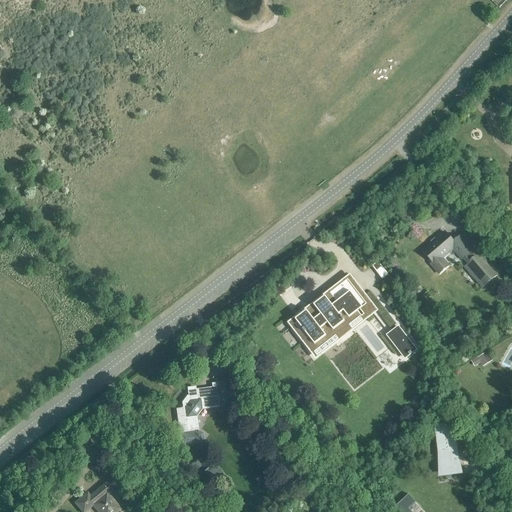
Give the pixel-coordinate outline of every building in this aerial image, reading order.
[(462,237),(453,244),(444,234),(423,252),(432,263),(430,265),(439,276),(450,266),(444,258),(454,249),(467,265),(464,268),(483,289),(497,277),(462,237)] [(388,276),(378,262),(372,267),(382,280),(388,276)] [(373,312),(360,296),(357,299),(347,286),(336,295),(335,293),(331,296),(334,300),(330,303),(328,301),(325,297),(314,306),(317,310),(318,312),(311,318),(311,317),(307,311),(295,320),(297,323),(295,324),(298,328),(301,326),(303,329),(302,330),(308,338),(304,341),(313,353),(334,337),(335,336),(336,336),(337,337),(338,338),(339,339),(340,339),(341,339),(342,339),(350,333),(350,332),(351,331),(351,330),(350,329),(349,328),(349,327),(349,326),(349,325),(350,325),(358,319),(363,314),(365,318),(373,312)] [(400,330),(398,327),(387,336),(389,338),(388,338),(397,350),(398,350),(405,359),(416,351),(409,342),(409,341),(401,330),(400,330)] [(230,410),(234,406),(230,381),(211,384),(212,388),(209,388),(210,399),(197,401),(196,393),(191,393),(191,396),(187,397),(182,403),(182,409),(176,410),(179,435),(178,436),(179,444),(183,446),(199,444),(202,440),(201,435),(197,432),(195,417),(196,417),(201,410),(201,409),(220,406),(221,408),(224,411),(230,410)] [(453,423),(435,425),(437,436),(441,471),(459,469),(454,434),(453,423)] [(110,502),(112,501),(107,495),(118,485),(112,478),(90,496),(87,493),(75,503),(81,511),(84,511),(93,505),(98,511),(100,509),(102,511),(112,511),(114,510),(114,508),(110,502)] [(409,495),(396,507),(400,511),(411,511),(409,509),(416,503),(409,495)]
